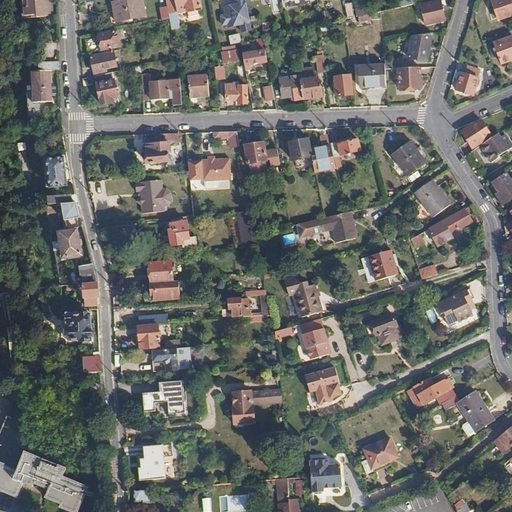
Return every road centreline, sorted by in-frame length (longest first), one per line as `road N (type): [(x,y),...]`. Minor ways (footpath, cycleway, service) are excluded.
road 1 (residential): [(121,511),(104,286),(76,166),(75,125)]
road 2 (residential): [(432,114),(75,125)]
road 3 (unclassified): [(436,127),(490,219),(499,355),(511,378)]
road 4 (unknown): [(339,503),(417,478),(511,411)]
road 5 (unknown): [(494,262),(325,310)]
road 6 (residential): [(75,125),(70,0)]
